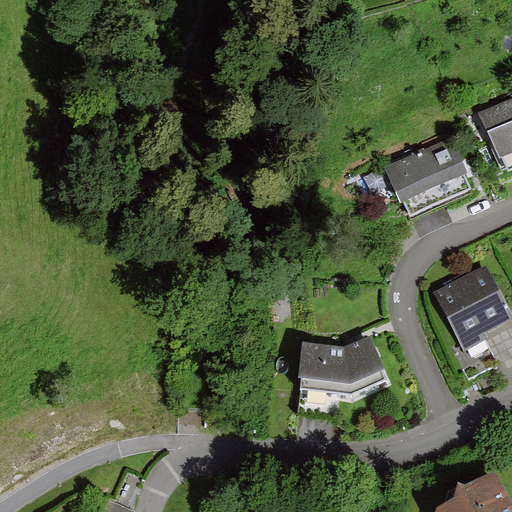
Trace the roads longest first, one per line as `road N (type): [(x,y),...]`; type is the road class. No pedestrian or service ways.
road 1 (residential): [(454,428),(401,292),(409,265),(426,248),(511,211)]
road 2 (residential): [(454,428),(375,454),(193,458)]
road 3 (residential): [(3,511),(124,446),(181,442),(193,458)]
